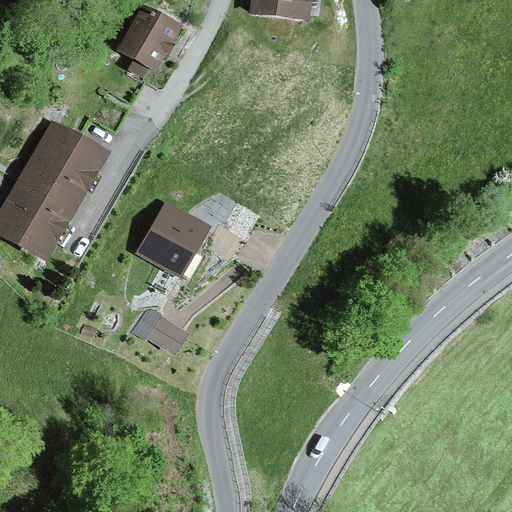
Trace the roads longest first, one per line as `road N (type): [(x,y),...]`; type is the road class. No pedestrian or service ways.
road 1 (residential): [(227,511),(210,422),(212,383),(355,139),(368,85),(366,0)]
road 2 (tertiary): [(511,254),(398,353),(343,421),(291,511)]
